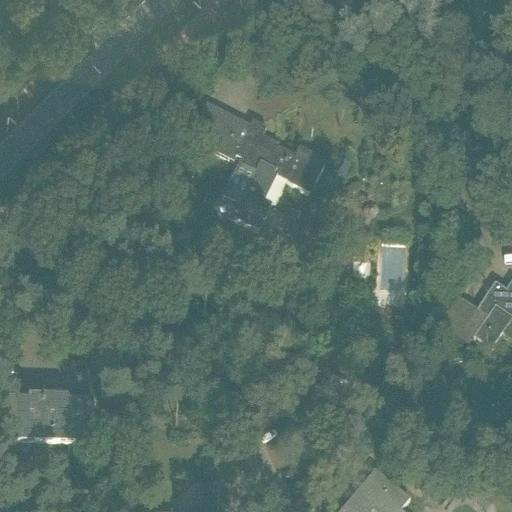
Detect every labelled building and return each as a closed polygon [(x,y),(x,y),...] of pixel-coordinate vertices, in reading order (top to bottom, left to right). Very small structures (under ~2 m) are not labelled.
[(252,124),(249,129),(205,107),(196,125),(192,134),(205,141),(201,149),(232,165),(235,160),(241,163),(222,201),(235,208),(229,220),(257,235),(271,208),(275,211),(288,187),(309,198),(326,165),(299,151),(295,158),(277,149),(278,147),(262,139),(266,131),(252,124)] [(344,181),(350,168),(337,161),(331,174),(344,181)] [(511,297),(496,286),(463,335),(466,331),(476,339),(474,343),(475,342),(492,354),(511,324),(511,297)] [(88,406),(89,367),(71,367),(71,391),(68,391),(68,405),(67,405),(67,402),(27,401),(27,405),(5,404),(4,432),(14,432),(13,448),(67,449),(66,486),(58,486),(58,494),(87,495),(88,450),(91,450),(92,406),(88,406)] [(401,511),(409,503),(374,474),(341,511),(401,511)] [(215,511),(216,489),(198,489),(197,511),(215,511)]
